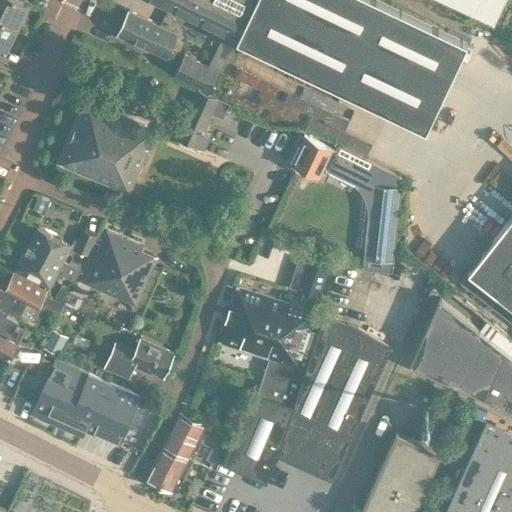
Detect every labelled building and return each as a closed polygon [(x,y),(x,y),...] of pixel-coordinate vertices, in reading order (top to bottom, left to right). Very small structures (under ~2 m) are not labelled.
[(0,0),(0,19),(15,27),(27,5),(17,0),(0,0)] [(150,0),(227,37),(228,34),(241,7),(244,0),(150,0)] [(244,0),(241,7),(228,34),(235,38),(234,40),(279,62),(354,98),(421,131),(464,43),(375,0),(244,0)] [(445,0),(493,22),(503,0),(445,0)] [(128,10),(117,34),(165,56),(170,59),(175,48),(170,46),(176,32),(128,10)] [(0,47),(3,49),(15,27),(0,19),(0,47)] [(183,54),(173,75),(208,92),(219,70),(183,54)] [(206,129),(220,97),(198,87),(176,137),(201,148),(209,130),(206,129)] [(142,147),(150,128),(86,101),(60,163),(128,192),(146,149),(142,147)] [(304,135),(290,163),(315,175),(320,164),(326,167),(325,170),(328,171),(329,170),(355,184),(354,185),(356,187),(367,167),(369,161),(336,147),(335,149),(304,135)] [(367,167),(356,187),(359,190),(363,197),(365,204),(367,212),(367,220),(361,267),(392,271),(402,176),(369,161),(367,167)] [(511,325),(511,213),(458,283),(511,325)] [(88,254),(96,236),(81,230),(74,247),(36,227),(26,247),(78,273),(88,254)] [(134,306),(155,257),(140,250),(142,247),(105,231),(83,283),(134,306)] [(26,247),(15,268),(49,285),(56,272),(74,282),(78,273),(26,247)] [(235,286),(218,341),(268,357),(255,396),(260,398),(273,402),(278,386),(281,387),(283,378),(289,380),(294,366),(296,367),(302,349),(310,352),(322,316),(312,313),(313,311),(312,311),(317,296),(326,267),(305,260),(305,261),(296,289),(302,291),(297,306),(235,286)] [(423,291),(341,265),(325,314),(407,341),(423,291)] [(0,286),(0,310),(3,312),(16,319),(17,317),(20,311),(26,300),(38,306),(44,294),(46,291),(35,285),(12,273),(4,288),(0,286)] [(44,294),(38,306),(43,308),(56,315),(62,304),(53,299),(44,294)] [(409,363),(511,409),(511,358),(437,300),(409,363)] [(5,338),(17,345),(25,330),(14,323),(16,319),(3,312),(0,310),(0,329),(8,333),(5,338)] [(322,316),(310,352),(277,455),(330,479),(390,347),(359,327),(322,316)] [(52,329),(43,348),(54,354),(64,335),(52,329)] [(17,345),(5,338),(0,335),(0,354),(8,359),(17,345)] [(163,376),(173,352),(138,338),(133,351),(114,343),(104,368),(129,378),(134,366),(151,373),(152,371),(163,376)] [(248,400),(222,463),(265,482),(277,455),(310,352),(302,349),(296,367),(294,366),(289,380),(283,378),(281,387),(278,386),(273,402),(260,398),(257,404),(248,400)] [(43,358),(38,369),(45,372),(50,361),(43,358)] [(119,442),(139,397),(55,360),(35,405),(119,442)] [(179,412),(170,430),(200,444),(204,434),(209,434),(215,436),(218,430),(179,412)] [(444,511),(511,511),(511,435),(484,423),(444,511)] [(162,447),(191,461),(200,444),(170,430),(162,447)] [(413,511),(440,453),(395,432),(358,511),(413,511)] [(162,447),(153,464),(182,478),(191,461),(162,447)] [(208,448),(204,456),(211,459),(215,451),(208,448)] [(174,494),(182,478),(153,464),(145,481),(174,494)] [(195,477),(192,483),(199,487),(202,481),(195,477)] [(199,487),(192,483),(186,493),(194,497),(199,487)]
